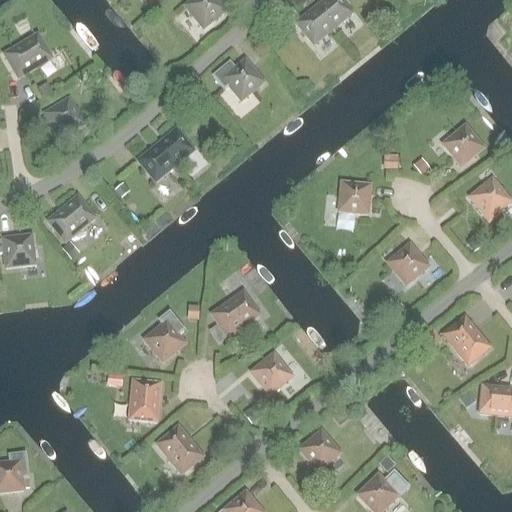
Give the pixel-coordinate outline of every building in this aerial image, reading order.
[(195,0),(184,9),(203,31),(225,13),(214,0),(195,0)] [(338,0),(326,0),(315,10),(332,31),(352,16),(338,0)] [(313,47),(332,31),(315,10),(295,26),(313,47)] [(51,61),(37,37),(3,57),(18,81),(51,61)] [(263,85),(244,63),(234,71),(229,65),(213,79),(224,92),(228,88),(240,104),(263,85)] [(42,100),(51,94),(46,85),(37,91),(42,100)] [(69,102),(44,117),(58,142),(83,127),(69,102)] [(460,169),(483,151),(464,128),(442,147),(460,169)] [(176,132),(156,148),(174,169),(193,154),(176,132)] [(155,185),(174,169),(156,148),(137,164),(155,185)] [(397,172),(398,159),(383,158),(382,171),(397,172)] [(421,161),(412,168),(421,178),(429,171),(421,161)] [(492,182),(469,200),(488,223),(510,204),(492,182)] [(367,217),(370,188),(341,185),(338,214),(367,217)] [(120,201),(129,195),(122,186),(114,193),(120,201)] [(47,224),(65,245),(94,221),(77,199),(47,224)] [(466,246),(473,255),(485,244),(478,235),(466,246)] [(0,241),(0,255),(4,255),(5,270),(34,267),(31,238),(0,241)] [(79,256),(69,245),(61,252),(70,263),(79,256)] [(428,270),(409,247),(387,266),(405,288),(428,270)] [(211,317),(218,327),(208,334),(216,346),(258,318),(243,295),(211,317)] [(198,323),(198,309),(188,308),(187,323),(198,323)] [(393,311),(383,319),(389,326),(399,318),(393,311)] [(161,328),(143,343),(162,365),(184,347),(178,339),(185,333),(169,312),(157,323),(161,328)] [(464,320),(443,338),(467,368),(489,350),(464,320)] [(420,344),(429,354),(441,343),(433,333),(420,344)] [(273,357),(250,375),(269,398),(291,379),(273,357)] [(106,388),(121,390),(122,379),(107,377),(106,388)] [(128,422),(156,425),(160,386),(132,384),(128,422)] [(511,391),(481,388),(479,416),(511,419),(511,391)] [(459,402),(466,411),(475,405),(468,395),(459,402)] [(259,418),(253,409),(244,416),(251,425),(259,418)] [(339,430),(350,421),(341,411),(330,420),(339,430)] [(177,429),(156,447),(181,477),(202,459),(177,429)] [(339,456),(321,434),(298,452),(317,475),(339,456)] [(0,495),(23,493),(23,491),(22,482),(22,481),(27,480),(24,456),(9,458),(10,465),(0,466),(0,495)] [(386,459),(378,466),(387,475),(394,468),(386,459)] [(378,477),(357,498),(370,511),(383,511),(407,489),(393,474),(384,484),(378,477)] [(259,511),(245,494),(223,511),(259,511)]
